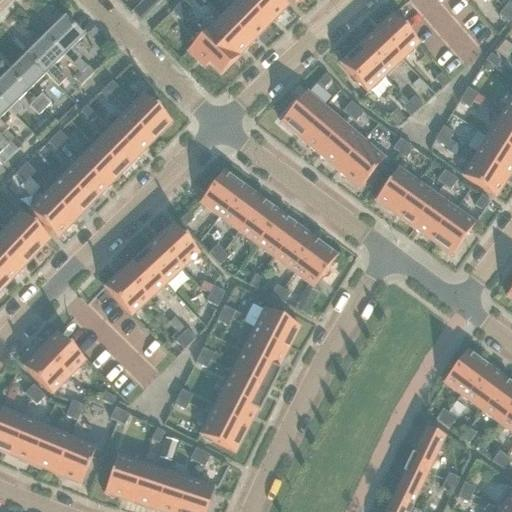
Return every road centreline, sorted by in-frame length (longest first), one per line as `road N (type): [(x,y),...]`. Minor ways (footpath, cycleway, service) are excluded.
road 1 (residential): [(0,341),(212,123)]
road 2 (residential): [(253,511),(383,251)]
road 3 (residential): [(352,511),(464,307)]
road 4 (residential): [(383,251),(212,123)]
road 5 (residential): [(212,123),(354,0)]
road 6 (residential): [(212,123),(95,0)]
